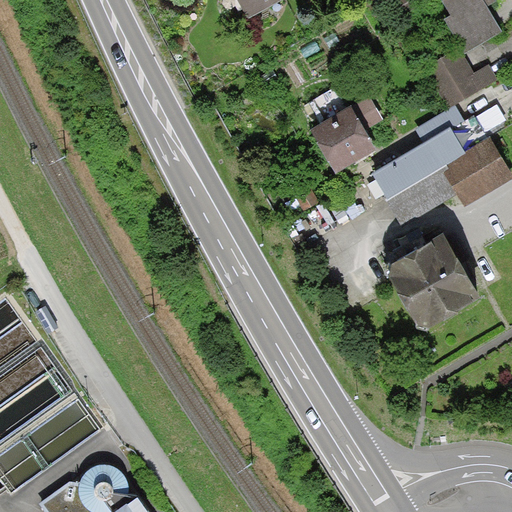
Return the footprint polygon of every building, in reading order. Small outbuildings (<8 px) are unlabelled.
[(236,0),(249,21),(285,0),(236,0)] [(414,0),(387,0),(398,17),(418,5),(414,0)] [(492,0),(444,0),(454,17),(446,21),(461,49),(465,55),(503,34),(486,4),(492,0)] [(461,49),(426,69),(450,109),(457,105),(500,80),(490,64),(475,72),(465,55),(461,49)] [(384,123),(370,97),(310,132),(335,175),(358,162),(376,152),(365,134),(384,123)] [(419,138),(399,150),(402,156),(373,173),(405,226),(457,195),(444,173),(450,169),(446,163),(490,138),(483,126),(474,112),(464,118),(457,105),(450,109),(415,131),(419,138)] [(457,195),(465,206),(511,177),(511,173),(490,138),(446,163),(450,169),(444,173),(457,195)] [(389,279),(419,328),(428,329),(480,299),(444,237),(424,249),(393,267),(389,279)] [(148,511),(139,499),(127,497),(128,490),(126,480),(119,471),(110,467),(100,466),(90,469),(83,476),(79,486),(69,484),(42,505),(47,511),(148,511)]
